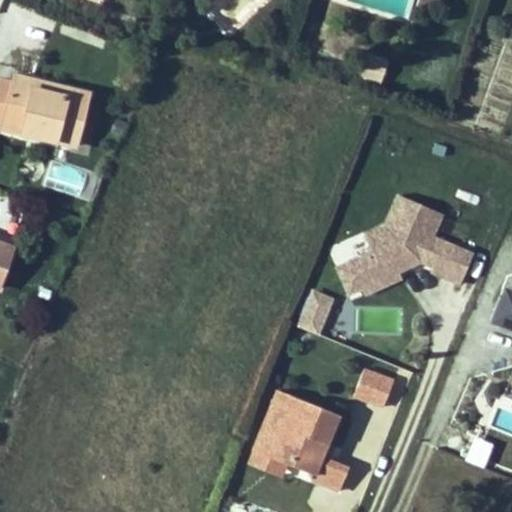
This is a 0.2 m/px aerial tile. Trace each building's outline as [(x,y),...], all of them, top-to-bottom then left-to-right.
[(364,55),(358,73),(381,81),(388,62),(364,55)] [(15,74),(13,82),(64,94),(65,86),(15,74)] [(75,144),(89,92),(65,86),(64,94),(13,82),(0,78),(0,108),(6,110),(2,127),(25,132),(27,125),(36,127),(35,135),(75,144)] [(25,132),(35,135),(36,127),(27,125),(25,132)] [(360,261),(375,285),(410,265),(406,257),(416,251),(426,255),(437,260),(432,269),(462,282),(475,254),(434,235),(444,214),(402,194),(388,223),(372,233),(381,249),(360,261)] [(0,282),(13,247),(0,242),(0,282)] [(406,257),(410,265),(426,255),(416,251),(406,257)] [(360,261),(348,269),(363,293),(375,285),(360,261)] [(413,271),(410,265),(375,285),(379,292),(413,271)] [(318,336),(336,301),(313,289),(295,324),(318,336)] [(511,297),(502,294),(491,327),(511,334),(511,297)] [(380,372),(364,365),(353,391),(369,398),(380,372)] [(396,378),(380,372),(369,398),(386,405),(396,378)] [(335,410),(274,387),(251,447),(284,460),(310,470),(308,475),(337,486),(345,464),(327,457),(318,453),(323,441),(335,410)] [(496,422),(511,428),(511,413),(501,410),(496,422)] [(332,444),(323,441),(318,453),(327,457),(332,444)] [(284,460),(251,447),(246,460),(278,473),(284,460)]
